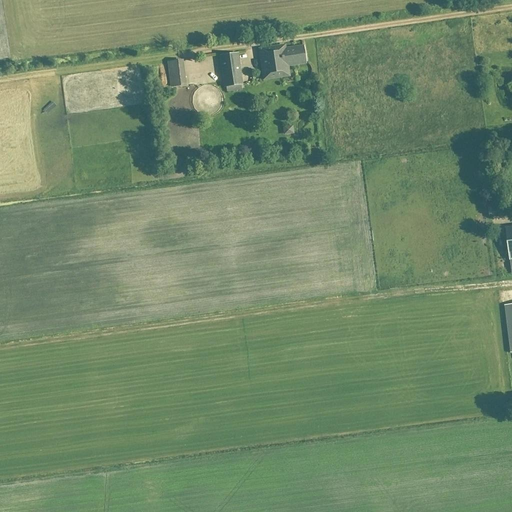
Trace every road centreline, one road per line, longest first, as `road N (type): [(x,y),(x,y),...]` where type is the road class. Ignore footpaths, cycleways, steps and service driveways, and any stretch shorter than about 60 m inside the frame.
road 1 (track): [(0,349),(511,285)]
road 2 (track): [(248,45),(0,79)]
